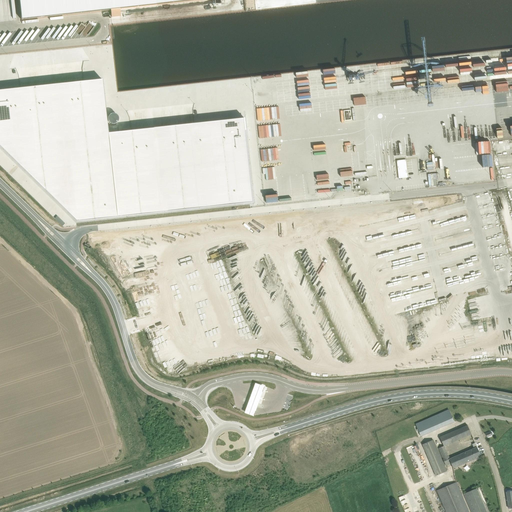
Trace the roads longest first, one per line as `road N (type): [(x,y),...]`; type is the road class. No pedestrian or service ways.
road 1 (unclassified): [(66,243),(94,228),(496,185)]
road 2 (tertiary): [(195,396),(242,376),(320,390),(511,372)]
road 3 (unknown): [(134,115),(330,89),(363,93),(380,103),(387,121)]
road 4 (unknown): [(226,0),(115,9),(103,17),(99,77),(134,115)]
road 5 (primary): [(511,402),(396,397),(284,429)]
road 6 (unknown): [(330,363),(304,361),(282,346),(246,265),(279,247)]
road 7 (unknown): [(443,349),(397,283),(382,241),(385,231),(424,218)]
road 8 (unknown): [(310,236),(342,231),(407,357)]
road 9 (primary): [(24,511),(178,463)]
road 10 (unknown): [(371,362),(310,236)]
road 11 (unknown): [(330,363),(279,247)]
road 12 (unknown): [(508,100),(387,121)]
road 13 (unknown): [(279,247),(257,238),(161,247)]
